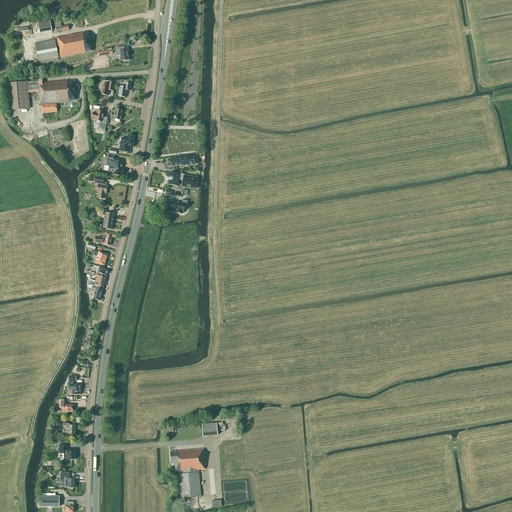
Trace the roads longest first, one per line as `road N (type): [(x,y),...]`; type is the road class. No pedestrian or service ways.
road 1 (unclassified): [(138,166),(98,339),(87,511)]
road 2 (primary): [(95,511),(103,359),(146,168)]
road 3 (track): [(218,321),(221,0)]
